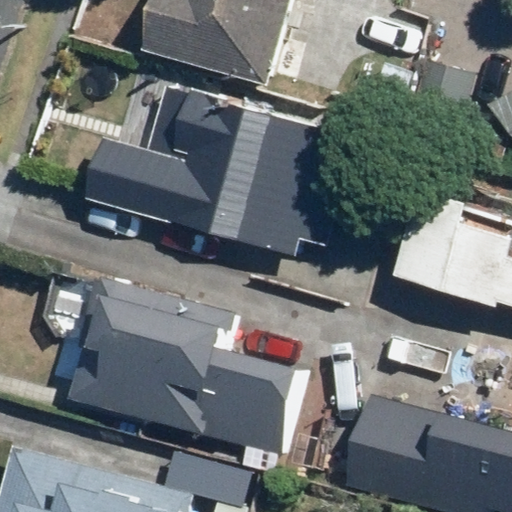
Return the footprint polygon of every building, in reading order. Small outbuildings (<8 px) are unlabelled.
[(156,0),(148,19),(146,54),(157,57),(156,60),(267,92),(293,0),(156,0)] [(484,69),(430,55),(413,123),(467,136),(484,69)] [(511,90),(487,103),(511,129),(511,90)] [(106,141),(88,206),(300,264),(305,248),(329,254),(359,144),(168,91),(150,154),(106,141)] [(511,257),(508,256),(511,242),(511,236),(460,222),(466,201),(417,188),(392,276),(495,306),(496,302),(511,306),(511,257)] [(80,370),(71,405),(282,462),(305,379),(232,359),(243,321),(100,282),(76,368),(80,370)] [(72,387),(0,370),(0,399),(66,415),(72,387)] [(511,511),(511,434),(370,392),(343,483),(437,511),(511,511)] [(186,511),(191,495),(165,488),(13,447),(0,494),(0,511),(186,511)] [(243,509),(252,473),(175,452),(165,488),(191,495),(218,502),(243,509)] [(215,511),(248,511),(243,509),(218,502),(215,511)]
